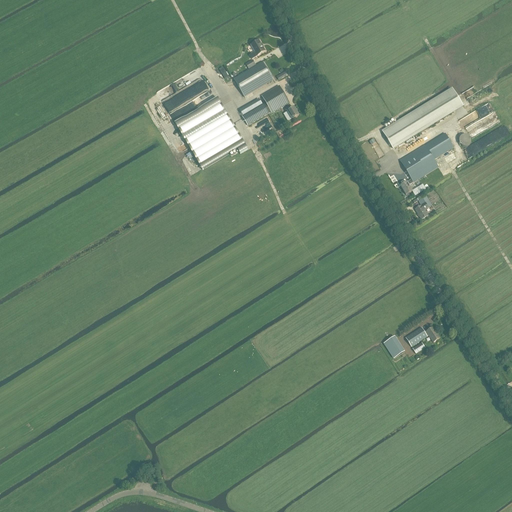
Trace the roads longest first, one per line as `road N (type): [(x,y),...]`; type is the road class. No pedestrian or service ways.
road 1 (unclassified): [(511,405),(346,145),(276,0)]
road 2 (tertiary): [(89,511),(138,489),(208,511)]
